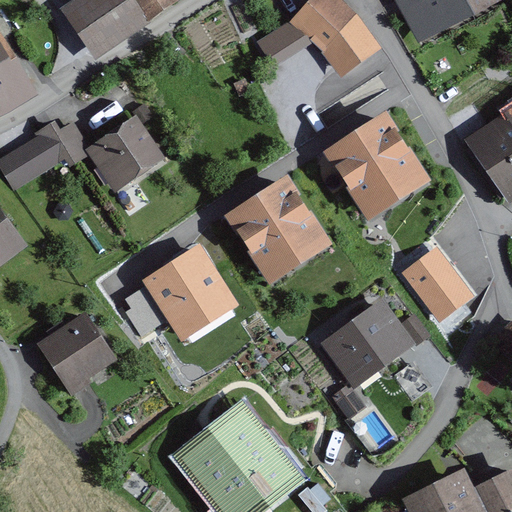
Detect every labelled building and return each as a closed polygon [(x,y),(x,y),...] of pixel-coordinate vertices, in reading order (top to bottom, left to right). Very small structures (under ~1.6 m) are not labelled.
[(180,0),(72,0),(59,9),(93,59),(126,37),(180,0)] [(356,15),(339,0),(309,0),(289,22),(312,43),(322,52),(339,77),(380,50),(356,15)] [(395,0),(421,46),(475,17),(465,0),(395,0)] [(465,0),(475,17),(505,0),(465,0)] [(256,42),(272,67),(312,43),(289,22),(256,42)] [(0,63),(15,54),(0,28),(0,63)] [(15,54),(0,63),(0,113),(38,93),(15,54)] [(114,102),(125,94),(118,82),(107,90),(114,102)] [(431,179),(384,108),(321,150),(367,221),(431,179)] [(511,114),(508,109),(465,136),(509,203),(511,200),(511,114)] [(165,161),(135,115),(88,146),(83,149),(88,157),(113,195),(165,161)] [(88,146),(72,122),(60,130),(54,121),(34,134),(36,136),(0,159),(0,169),(14,191),(63,159),(69,169),(88,157),(83,149),(88,146)] [(269,285),(335,242),(289,171),(222,213),(269,285)] [(0,266),(26,247),(0,212),(0,266)] [(236,304),(202,250),(123,300),(145,336),(171,320),(182,338),(236,304)] [(470,295),(436,250),(406,273),(440,318),(470,295)] [(415,345),(382,299),(320,344),(348,383),(353,389),(415,345)] [(119,357),(88,308),(39,339),(71,388),(119,357)] [(430,336),(414,314),(401,323),(417,345),(430,336)] [(511,319),(490,338),(511,362),(511,319)] [(349,419),(365,407),(353,389),(348,383),(331,395),(349,419)] [(263,511),(308,477),(244,396),(174,451),(221,511),(263,511)] [(511,511),(511,464),(474,483),(466,468),(473,462),(455,443),(432,464),(442,475),(402,496),(407,505),(395,511),(394,511),(511,511)]
